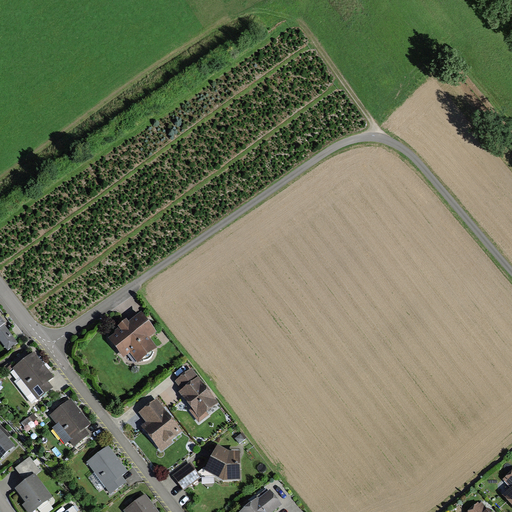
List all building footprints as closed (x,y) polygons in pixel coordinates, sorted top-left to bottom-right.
[(119,330),(108,339),(124,360),(130,355),(137,364),(158,349),(151,340),(158,334),(141,312),(129,321),(128,319),(117,327),(119,330)] [(18,343),(4,325),(0,328),(0,340),(8,351),(18,343)] [(13,369),(38,401),(53,389),(48,382),(53,378),(34,353),(13,369)] [(219,404),(192,369),(175,382),(182,389),(179,391),(193,409),(190,412),(199,424),(209,417),(206,414),(219,404)] [(69,441),(74,447),(90,435),(85,429),(91,425),(71,399),(50,415),(57,425),(53,428),(66,444),(69,441)] [(181,433),(157,399),(138,413),(147,425),(142,428),(160,452),(171,444),(169,441),(181,433)] [(0,460),(15,447),(0,429),(0,423),(1,422),(0,421),(0,460)] [(87,462),(111,495),(126,484),(121,476),(127,472),(108,447),(87,462)] [(205,472),(223,481),(240,481),(240,452),(227,452),(218,447),(205,472)] [(35,474),(36,476),(41,472),(30,458),(15,468),(25,481),(35,474)] [(190,463),(172,476),(184,491),(201,478),(190,463)] [(502,496),(511,506),(511,471),(503,480),(510,488),(502,496)] [(27,511),(34,511),(53,499),(36,476),(35,474),(25,481),(15,489),(25,503),(23,506),(27,511)] [(240,511),(275,511),(283,506),(270,490),(259,499),(258,498),(240,511)] [(124,511),(156,511),(144,496),(124,511)] [(490,511),(482,502),(480,504),(478,503),(468,511),(490,511)]
